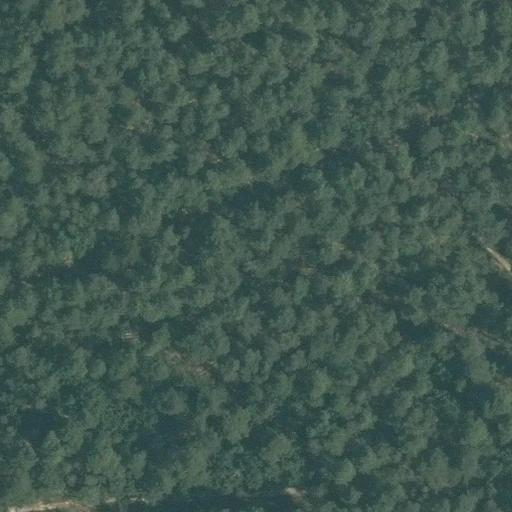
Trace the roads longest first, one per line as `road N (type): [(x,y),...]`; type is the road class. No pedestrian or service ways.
road 1 (unknown): [(511,348),(429,395),(307,430),(227,439),(138,435),(0,411)]
road 2 (track): [(511,478),(9,511)]
road 3 (track): [(392,139),(511,272)]
